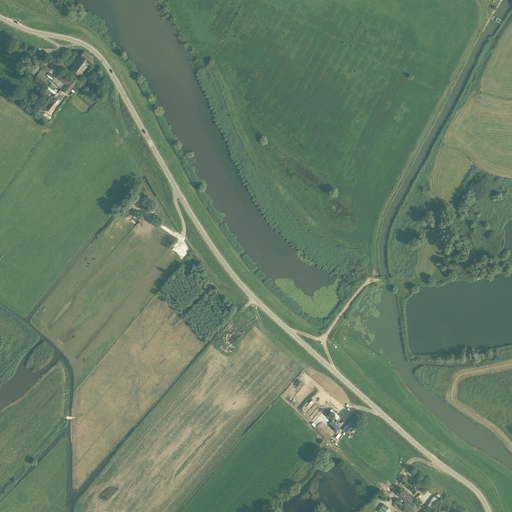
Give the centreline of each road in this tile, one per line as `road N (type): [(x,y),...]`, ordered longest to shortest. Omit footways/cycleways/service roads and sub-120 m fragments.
road 1 (unclassified): [(441,464),(224,267),(91,49),(0,16)]
road 2 (track): [(470,38),(387,204),(374,240),(377,281),(368,281),(324,342),(333,372)]
